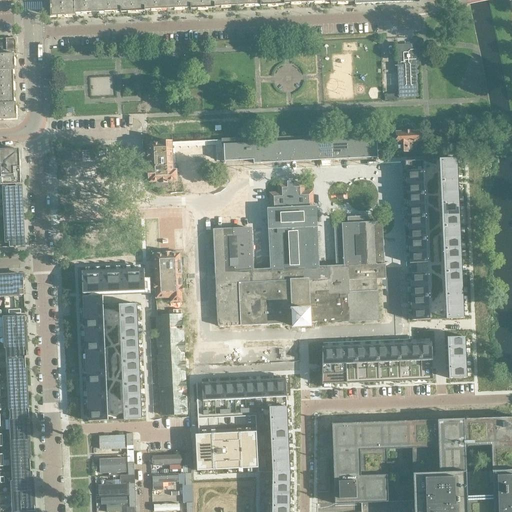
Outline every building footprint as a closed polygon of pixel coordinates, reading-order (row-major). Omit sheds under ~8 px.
[(50,0),(51,16),(58,16),(58,17),(64,17),(62,0),(50,0)] [(62,0),(64,17),(68,16),(68,15),(75,15),(75,13),(74,0),(62,0)] [(74,0),(75,13),(81,13),(81,14),(86,14),(85,0),(74,0)] [(85,0),(86,14),(91,13),(91,12),(98,12),(97,0),(85,0)] [(97,0),(98,12),(105,12),(105,13),(110,12),(109,0),(97,0)] [(109,0),(110,12),(114,12),(114,11),(121,11),(121,12),(122,12),(121,0),(109,0)] [(121,0),(122,12),(128,12),(128,13),(133,13),(132,0),(121,0)] [(132,0),(133,13),(138,12),(138,11),(144,11),(143,0),(132,0)] [(143,0),(144,11),(145,11),(145,10),(151,10),(151,11),(156,11),(155,0),(143,0)] [(155,0),(156,11),(161,10),(161,9),(168,9),(167,0),(155,0)] [(167,0),(168,9),(174,9),(174,10),(179,9),(178,0),(167,0)] [(178,0),(179,9),(184,9),(184,8),(191,8),(191,9),(190,0),(178,0)] [(190,0),(191,9),(198,9),(198,10),(203,9),(202,0),(190,0)] [(202,0),(203,9),(208,9),(207,8),(214,8),(213,0),(202,0)] [(213,0),(214,8),(215,8),(215,7),(221,6),(221,7),(226,7),(225,0),(213,0)] [(0,38),(0,54),(14,54),(16,54),(15,40),(12,38),(0,38)] [(418,74),(417,66),(420,65),(419,44),(397,45),(399,97),(418,97),(416,74),(418,74)] [(0,70),(13,70),(15,70),(14,54),(0,54),(0,70)] [(0,86),(14,86),(13,70),(0,70),(0,86)] [(0,102),(14,102),(14,86),(0,86),(0,102)] [(0,119),(17,119),(16,116),(16,102),(14,102),(0,102),(0,119)] [(420,131),(395,132),(396,144),(397,144),(397,152),(410,152),(416,151),(421,151),(421,142),(420,142),(420,131)] [(376,133),(361,134),(362,158),(377,157),(376,137),(376,133)] [(346,134),(332,135),(333,159),(347,159),(346,134)] [(361,134),(346,134),(347,159),(362,158),(361,134)] [(332,135),(317,136),(319,160),(333,159),(332,135)] [(303,136),(289,137),(290,162),(304,161),(303,136)] [(317,136),(303,136),(304,161),(319,160),(317,136)] [(289,137),(274,138),(275,162),(290,162),(289,137)] [(263,138),(252,139),(253,160),(253,163),(264,163),(263,138)] [(274,138),(263,138),(264,163),(275,162),(274,138)] [(237,139),(222,140),(223,161),(238,161),(237,139)] [(252,139),(237,139),(238,161),(253,160),(252,139)] [(223,161),(222,140),(173,142),(172,142),(160,142),(160,143),(152,143),(151,143),(148,146),(148,147),(149,149),(149,153),(148,153),(149,159),(149,167),(150,183),(156,183),(156,186),(157,187),(159,188),(169,188),(171,186),(170,182),(178,182),(177,170),(176,170),(174,169),(174,164),(176,163),(221,161),(223,161)] [(20,149),(0,149),(0,167),(20,166),(20,149)] [(420,161),(405,161),(412,320),(418,320),(459,319),(464,318),(457,159),(451,159),(420,161)] [(20,166),(0,167),(0,168),(0,178),(1,185),(21,184),(20,166)] [(250,229),(214,230),(218,316),(219,327),(257,325),(293,323),(294,327),(295,327),(295,326),(309,326),(309,323),(310,323),(310,322),(317,322),(379,319),(378,296),(378,291),(378,290),(377,290),(376,279),(386,278),(386,277),(385,264),(384,264),(382,222),(374,222),(368,222),(368,216),(362,216),(347,217),(347,223),(342,223),(333,224),(335,265),(319,266),(317,228),(316,207),(316,206),(314,206),(313,190),(305,191),(304,182),(277,184),(277,192),(268,192),(270,210),(268,210),(270,239),(271,269),(252,270),(250,229)] [(21,196),(21,186),(3,187),(3,197),(21,196)] [(22,206),(21,196),(3,197),(4,207),(22,206)] [(22,216),(22,206),(4,207),(4,217),(22,216)] [(23,226),(22,216),(4,217),(5,227),(23,226)] [(23,237),(23,226),(5,227),(5,237),(23,237)] [(24,247),(23,237),(5,237),(6,242),(9,242),(9,247),(10,247),(24,247)] [(161,254),(153,254),(154,275),(155,275),(155,283),(154,283),(155,290),(156,299),(170,298),(171,302),(183,302),(183,294),(184,294),(183,285),(182,285),(182,274),(182,275),(181,252),(171,252),(162,252),(162,253),(161,253),(161,254)] [(85,271),(81,272),(82,277),(82,288),(82,294),(89,294),(89,296),(103,296),(150,294),(150,278),(144,278),(144,269),(140,269),(136,269),(130,270),(126,270),(120,270),(116,270),(110,270),(106,271),(100,271),(95,271),(89,271),(85,271)] [(14,295),(13,275),(3,276),(4,295),(14,295)] [(24,289),(23,275),(13,275),(14,295),(24,294),(23,289),(24,289)] [(137,306),(137,304),(132,304),(131,304),(115,305),(108,305),(103,305),(103,304),(103,296),(89,296),(84,297),(84,296),(83,296),(83,298),(83,306),(83,308),(83,314),(84,323),(84,329),(84,331),(84,337),(85,346),(85,351),(85,354),(85,360),(86,369),(86,374),(86,377),(86,382),(87,391),(87,397),(87,399),(87,405),(88,414),(88,420),(88,422),(94,421),(112,421),(120,420),(136,420),(136,419),(142,419),(137,312),(137,310),(137,306)] [(4,326),(25,325),(25,317),(24,316),(3,317),(4,326)] [(182,316),(157,317),(157,325),(157,331),(158,331),(158,337),(157,337),(158,345),(157,345),(158,351),(158,358),(159,358),(159,365),(159,371),(160,371),(160,378),(160,383),(160,384),(160,385),(160,390),(160,391),(161,397),(160,397),(161,398),(161,403),(161,404),(161,409),(161,411),(162,415),(187,413),(185,383),(184,369),(185,369),(184,363),(184,357),(184,343),(183,336),(182,316)] [(26,336),(25,325),(4,326),(4,337),(26,336)] [(26,346),(26,336),(4,337),(5,347),(26,346)] [(447,338),(447,348),(466,348),(466,347),(466,342),(465,337),(460,337),(452,337),(452,338),(447,338)] [(432,369),(432,356),(432,355),(432,347),(431,342),(430,342),(424,343),(416,343),(410,343),(408,343),(403,344),(394,344),(389,344),(383,344),(378,345),(376,345),(370,345),(365,345),(359,345),(351,346),(346,346),(343,346),(338,346),(332,347),(327,347),(322,347),(322,352),(322,360),(322,385),(323,384),(329,384),(433,380),(432,369)] [(27,356),(26,346),(5,347),(5,348),(6,348),(7,357),(26,357),(27,356)] [(466,349),(466,348),(447,348),(448,358),(466,357),(466,354),(466,349)] [(467,362),(466,357),(448,358),(448,368),(467,367),(467,362)] [(7,368),(25,367),(25,359),(7,359),(7,360),(7,368)] [(26,377),(25,367),(7,368),(8,378),(26,377)] [(467,369),(467,367),(448,368),(449,379),(454,378),(454,379),(462,378),(467,378),(467,374),(467,369)] [(26,387),(26,377),(8,378),(8,388),(26,387)] [(269,380),(265,380),(265,399),(270,398),(270,391),(275,391),(275,379),(273,379),(269,380)] [(275,391),(270,391),(270,398),(275,398),(276,407),(287,407),(287,398),(287,397),(286,392),(286,384),(286,379),(281,379),(276,379),(275,379),(275,391)] [(255,399),(255,392),(254,380),(253,380),(248,381),(244,381),(245,392),(245,399),(255,399)] [(255,399),(261,398),(261,399),(265,399),(265,380),(260,380),(256,380),(254,380),(255,392),(255,399)] [(235,400),(235,393),(234,381),(233,381),(228,382),(224,382),(224,393),(225,400),(235,400)] [(245,399),(245,392),(244,381),(240,381),(235,381),(234,381),(235,393),(235,400),(245,399)] [(214,401),(214,394),(214,382),(212,382),(208,383),(202,383),(202,394),(203,401),(214,401)] [(225,400),(224,393),(224,382),(219,382),(215,382),(214,382),(214,394),(214,401),(225,400)] [(27,398),(26,387),(8,388),(9,399),(27,398)] [(27,408),(27,398),(9,399),(9,410),(12,410),(12,409),(27,408)] [(270,419),(276,419),(288,418),(287,413),(287,407),(276,407),(269,407),(270,419)] [(29,419),(28,409),(27,409),(27,408),(12,409),(12,410),(9,410),(10,410),(11,419),(10,419),(10,420),(29,419)] [(511,511),(511,417),(332,424),(335,504),(388,502),(387,475),(386,449),(412,448),(413,474),(414,511),(511,511)] [(270,430),(277,429),(288,429),(288,427),(288,423),(288,418),(276,419),(270,419),(270,430)] [(28,419),(29,419),(10,420),(10,430),(28,429),(28,419)] [(29,440),(28,429),(10,430),(11,441),(29,440)] [(271,440),(277,440),(289,440),(288,435),(288,430),(288,429),(277,429),(270,430),(271,440)] [(202,434),(199,435),(195,435),(197,471),(203,471),(208,470),(212,470),(217,470),(238,469),(243,469),(247,468),(252,468),(258,468),(256,432),(250,432),(246,432),(241,433),(236,433),(215,434),(211,434),(206,434),(202,434)] [(124,436),(99,437),(100,449),(124,448),(124,436)] [(29,450),(29,440),(11,441),(11,451),(29,450)] [(271,451),(278,451),(289,450),(289,449),(289,444),(289,440),(277,440),(271,440),(271,451)] [(30,461),(29,450),(11,451),(12,462),(30,461)] [(272,462),(278,462),(290,461),(289,456),(289,452),(289,450),(278,451),(271,451),(272,462)] [(152,456),(152,465),(184,464),(184,455),(152,456)] [(125,458),(100,459),(101,473),(125,472),(125,458)] [(12,470),(30,469),(30,461),(12,462),(12,470)] [(290,461),(278,462),(272,462),(272,471),(272,472),(290,472),(290,471),(290,466),(290,461)] [(32,471),(12,472),(13,482),(11,482),(33,481),(32,471)] [(290,478),(290,472),(272,472),(272,484),(290,484),(290,482),(290,478)] [(163,483),(164,490),(173,490),(172,482),(178,482),(178,475),(153,476),(153,483),(163,483)] [(33,491),(33,481),(11,482),(12,492),(33,491)] [(126,484),(99,485),(99,495),(127,494),(126,484)] [(290,485),(290,484),(272,484),(272,495),(290,495),(290,490),(290,485)] [(185,486),(182,486),(182,503),(186,503),(193,503),(192,485),(185,486)] [(34,501),(33,491),(12,492),(12,502),(19,501),(34,501)] [(290,501),(290,495),(272,495),(272,506),(290,507),(290,505),(290,501)] [(126,497),(101,498),(102,505),(107,505),(107,511),(121,511),(122,511),(121,504),(127,504),(126,497)] [(34,511),(34,501),(19,501),(12,502),(12,511),(19,511),(34,511)]
